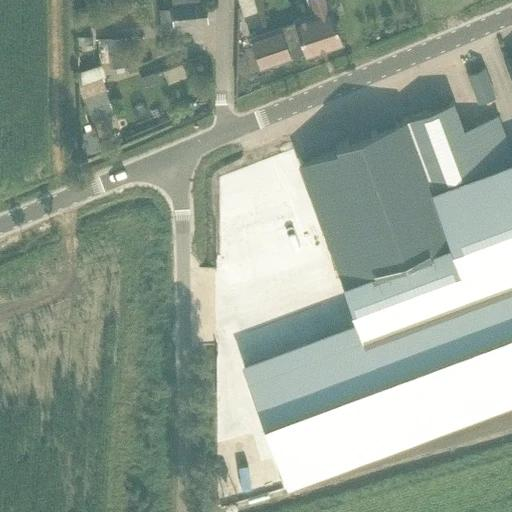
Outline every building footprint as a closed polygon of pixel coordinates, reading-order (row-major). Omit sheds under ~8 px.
[(249,37),(260,67),(304,52),(305,54),(341,42),(326,0),(307,0),(312,12),(293,19),(294,22),(249,37)] [(172,7),(173,24),(206,21),(204,4),(183,6),(172,7)] [(511,56),(503,60),(511,82),(511,56)] [(99,63),(83,68),(87,79),(79,82),(93,122),(116,114),(99,63)] [(467,74),(478,102),(494,96),(483,67),(467,74)] [(151,72),(140,76),(143,86),(154,82),(151,72)] [(452,101),(405,118),(431,189),(511,159),(511,156),(497,115),(462,128),(452,101)] [(337,148),(301,161),(344,279),(450,240),(431,189),(405,118),(335,144),(337,148)] [(240,180),(274,290),(333,272),(299,162),(240,180)] [(265,358),(243,366),(286,483),(511,397),(511,279),(419,314),(408,338),(383,327),(361,335),(269,370),(265,358)]
